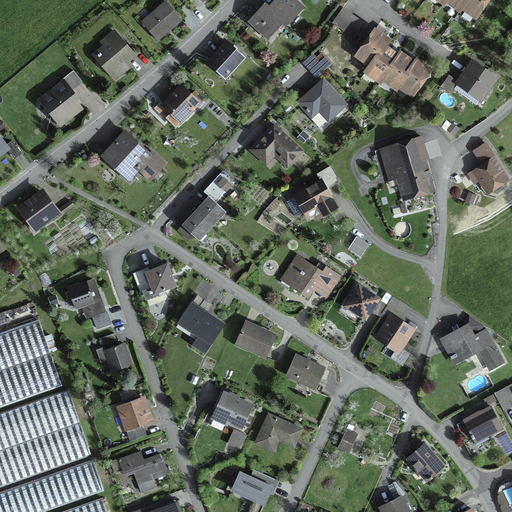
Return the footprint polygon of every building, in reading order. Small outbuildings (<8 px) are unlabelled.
[(275,0),(269,7),(282,19),(281,19),(285,23),(301,6),(295,1),(295,0),(275,0)] [(450,0),(461,8),(464,5),(463,5),(466,0),(450,0)] [(477,15),(488,0),(466,0),(463,5),(464,5),(477,15)] [(157,40),(168,30),(167,29),(180,18),(166,1),(152,13),(153,15),(143,23),(157,40)] [(266,35),(281,19),(282,19),(269,7),(266,4),(250,20),(256,26),(255,27),(260,31),(261,30),(266,35)] [(389,41),(381,36),(382,34),(375,29),(367,40),(361,36),(352,48),(372,63),(385,45),(386,45),(389,41)] [(112,72),(134,53),(119,36),(97,55),(112,72)] [(228,75),(244,57),(227,41),(211,59),(228,75)] [(384,76),(398,57),(397,57),(390,52),(392,50),(386,45),(385,45),(372,63),(367,69),(382,80),(384,77),(384,76)] [(398,87),(400,84),(400,83),(414,64),(413,64),(406,59),(408,57),(401,52),(397,57),(398,57),(384,76),(384,77),(398,87)] [(414,94),(430,71),(422,66),(424,64),(417,59),(413,64),(414,64),(400,83),(400,84),(414,94)] [(476,104),(495,78),(473,62),(455,89),(476,104)] [(67,94),(83,82),(74,70),(62,79),(65,83),(57,89),(57,90),(53,93),(53,92),(42,100),(52,113),(55,111),(61,120),(79,106),(71,96),(70,97),(67,94)] [(328,119),(345,104),(323,80),(299,102),(308,112),(307,113),(314,120),(322,112),(328,119)] [(189,96),(181,88),(164,105),(172,113),(174,111),(182,119),(199,101),(191,93),(189,96)] [(300,151),(274,126),(252,149),(262,158),(270,149),(288,164),(300,151)] [(150,154),(125,132),(107,152),(124,168),(120,172),(128,179),(140,166),(143,169),(141,170),(150,178),(164,164),(151,152),(150,154)] [(429,187),(421,161),(428,159),(422,136),(380,149),(386,170),(382,171),(383,176),(388,174),(389,181),(396,179),(397,184),(399,183),(403,197),(406,196),(405,194),(429,187)] [(488,191),(506,179),(491,156),(494,155),(486,143),(475,150),(484,165),(475,171),(488,191)] [(212,225),(225,211),(215,201),(234,181),(223,171),(206,189),(210,194),(209,195),(209,196),(196,211),(212,225)] [(337,206),(321,180),(295,195),(305,212),(317,205),(323,215),(337,206)] [(40,225),(57,212),(43,192),(21,208),(32,223),(36,219),(40,225)] [(199,240),(212,225),(196,211),(183,225),(199,240)] [(361,257),(369,244),(357,236),(348,248),(361,257)] [(323,272),(298,255),(287,272),(295,278),(290,284),(307,296),(317,281),(330,289),(339,276),(326,267),(323,272)] [(175,285),(167,264),(149,270),(148,267),(133,273),(142,297),(145,296),(146,299),(158,294),(157,291),(175,285)] [(97,289),(94,280),(68,289),(75,308),(89,303),(91,308),(90,308),(94,316),(93,316),(97,328),(111,323),(107,311),(105,311),(100,298),(94,300),(90,291),(97,289)] [(366,317),(378,298),(359,286),(347,305),(366,317)] [(387,304),(392,296),(386,292),(381,300),(387,304)] [(399,350),(413,329),(399,319),(408,306),(393,296),(382,313),(390,318),(377,336),(399,350)] [(203,301),(197,297),(182,319),(201,332),(194,344),(205,351),(223,323),(212,316),(211,318),(206,314),(212,304),(204,299),(203,301)] [(504,362),(484,325),(470,315),(460,329),(442,338),(451,355),(451,356),(452,358),(457,355),(457,354),(464,350),(467,356),(479,349),(490,369),(504,362)] [(0,405),(62,384),(39,319),(0,333),(0,405)] [(266,356),(275,335),(246,322),(236,343),(266,356)] [(103,345),(116,340),(114,333),(101,338),(103,345)] [(112,371),(131,364),(124,343),(105,350),(112,371)] [(317,385),(325,368),(296,355),(288,372),(317,385)] [(0,486),(92,454),(68,388),(0,412),(0,486)] [(240,427),(250,405),(225,393),(215,413),(225,418),(226,421),(240,427)] [(144,407),(141,399),(122,406),(125,414),(122,415),(131,439),(145,434),(141,422),(151,419),(146,406),(144,407)] [(502,426),(491,406),(464,420),(472,434),(471,435),(477,445),(489,438),(487,435),(502,426)] [(294,446),(302,429),(269,414),(256,442),(267,447),(272,436),(294,446)] [(349,452),(357,435),(346,430),(338,447),(349,452)] [(240,449),(247,435),(240,432),(233,446),(240,449)] [(444,465),(424,443),(407,457),(418,470),(421,468),(429,477),(428,477),(430,479),(433,476),(432,475),(444,465)] [(143,459),(140,451),(119,459),(125,475),(134,472),(141,491),(155,486),(153,478),(168,473),(160,453),(143,459)] [(0,511),(39,511),(104,489),(94,460),(0,493),(0,511)] [(264,503),(272,486),(240,472),(233,488),(264,503)] [(409,511),(400,496),(380,506),(383,511),(409,511)] [(107,511),(102,497),(60,511),(107,511)]
